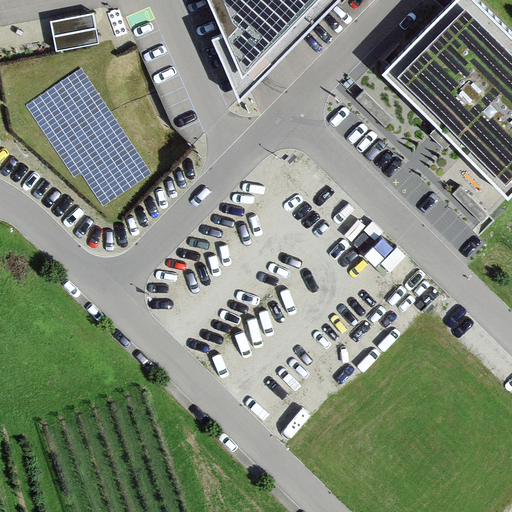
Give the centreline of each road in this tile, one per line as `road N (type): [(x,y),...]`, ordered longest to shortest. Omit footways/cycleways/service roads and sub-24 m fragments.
road 1 (residential): [(288,115),(511,334)]
road 2 (residential): [(330,511),(112,297)]
road 3 (residential): [(288,115),(112,297)]
road 4 (residential): [(402,0),(288,115)]
road 5 (residential): [(112,297),(26,213),(0,199)]
